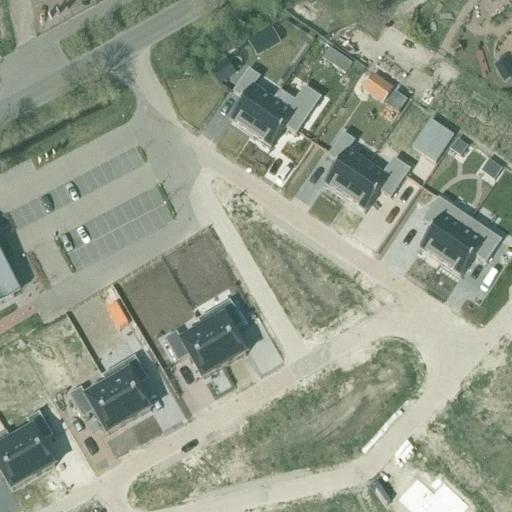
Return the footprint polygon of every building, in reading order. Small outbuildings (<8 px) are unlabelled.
[(323,61),(333,68),(340,58),(330,51),(323,61)] [(495,67),(505,85),(511,80),(511,70),(506,60),(495,67)] [(228,66),(212,78),(219,87),(235,75),(228,66)] [(244,104),(230,125),(250,139),(274,104),(255,91),(261,81),(249,73),(234,96),(244,104)] [(274,104),(250,139),(271,153),(286,132),(297,139),(322,102),(305,91),(295,105),(281,95),(274,104)] [(339,168),(324,190),(345,204),(369,168),(349,155),(356,145),(344,137),(328,160),(339,168)] [(369,168),(345,204),(366,218),(381,196),(391,203),(411,174),(394,163),(384,178),(369,168)] [(434,232),(419,254),(440,268),(471,223),(439,202),(423,225),(434,232)] [(471,223),(440,268),(461,282),(476,260),(487,268),(502,245),(471,223)] [(0,307),(14,300),(0,272),(0,263),(11,258),(2,241),(0,241),(0,307)] [(231,305),(198,324),(225,371),(247,358),(233,336),(245,329),(231,305)] [(177,336),(165,343),(179,367),(190,361),(203,384),(225,371),(198,324),(197,324),(203,334),(183,346),(177,336)] [(135,361),(102,380),(108,390),(129,427),(151,414),(138,391),(149,385),(135,361)] [(511,391),(505,385),(485,406),(511,430),(511,391)] [(82,392),(69,399),(83,423),(95,417),(108,439),(129,427),(108,390),(88,402),(82,392)] [(33,434),(13,445),(35,482),(56,470),(43,447),(54,441),(40,416),(27,424),(33,434)] [(484,449),(511,475),(511,448),(498,434),(484,449)] [(7,435),(0,439),(0,474),(12,495),(35,482),(13,445),(7,435)] [(455,439),(435,461),(467,490),(487,469),(455,439)] [(417,480),(397,501),(409,511),(465,511),(469,508),(444,484),(434,495),(417,480)]
